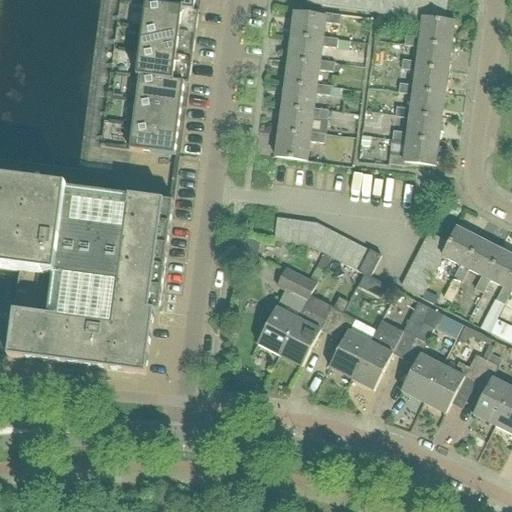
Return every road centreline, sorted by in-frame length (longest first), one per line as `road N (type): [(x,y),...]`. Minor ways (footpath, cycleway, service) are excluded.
road 1 (unclassified): [(185,441),(241,0)]
road 2 (tertiary): [(462,511),(415,487),(312,455),(185,441)]
road 3 (residential): [(511,217),(479,191),(476,167),(496,0)]
road 4 (tertiary): [(185,441),(0,432)]
